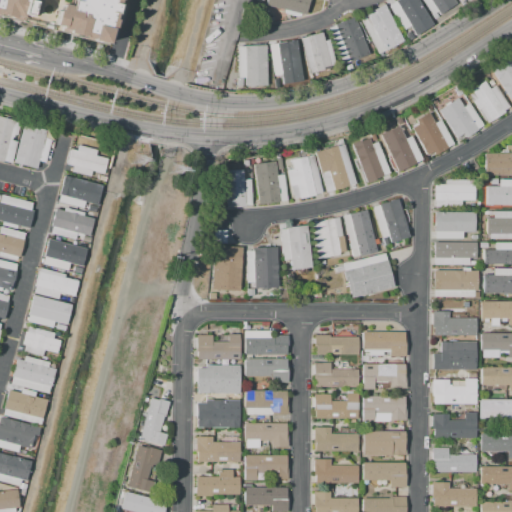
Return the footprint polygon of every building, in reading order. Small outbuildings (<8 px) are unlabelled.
[(0,0),(0,16),(20,22),(22,15),(33,18),(37,0),(70,0),(69,6),(57,3),(55,11),(56,11),(54,18),(50,17),(49,25),(52,26),(51,30),(107,45),(119,0),(0,0)] [(264,5),(265,0),(308,0),(304,15),(300,14),(299,16),(297,17),(296,17),(293,16),(291,16),(288,15),(286,14),(284,13),(283,12),(283,10),(264,5)] [(417,0),(430,20),(425,23),(425,24),(412,32),(406,24),(400,27),(385,2),(388,0),(417,0)] [(453,0),(455,3),(432,18),(420,0),(453,0)] [(383,3),(402,41),(376,54),(358,17),(372,10),(371,9),(383,3)] [(273,13),(282,13),(282,21),(274,21),(273,13)] [(354,17),(368,55),(342,64),(328,27),(354,17)] [(299,38),(306,37),(305,36),(321,32),(323,41),(328,40),(335,66),(329,67),(330,69),(308,74),(299,38)] [(295,40),(297,51),(299,50),(301,64),(294,65),(296,79),(274,82),(268,44),(274,43),(274,42),(289,39),(290,41),(295,40)] [(265,45),(266,86),(245,86),(245,77),(237,77),(237,47),(244,47),(244,46),(265,45)] [(511,104),(490,71),(508,59),(511,65),(511,104)] [(343,67),(351,64),(353,69),(345,72),(343,67)] [(484,82),(489,89),(495,85),(510,108),(485,124),(467,95),(471,92),(470,90),(484,82)] [(437,110),(457,98),(462,107),(468,103),(483,126),(464,138),(464,137),(457,141),(437,110)] [(453,144),(427,158),(410,127),(416,124),(415,120),(428,113),(433,123),(440,120),(453,144)] [(0,117),(19,122),(16,136),(14,135),(13,138),(12,137),(11,140),(16,142),(10,164),(2,162),(2,163),(0,162),(0,117)] [(13,165),(24,124),(46,129),(43,138),(50,140),(44,162),(37,160),(34,170),(13,165)] [(421,160),(395,172),(394,168),(391,169),(387,159),(389,158),(378,135),(397,126),(403,139),(410,136),(421,160)] [(388,173),(365,182),(361,170),(357,172),(353,159),(356,158),(351,143),(359,140),(360,141),(368,138),(370,144),(376,141),(388,173)] [(482,153),(510,153),(510,141),(511,141),(511,175),(482,175),(482,153)] [(107,158),(103,174),(91,171),(89,177),(71,172),(72,167),(67,165),(71,150),(76,151),(78,145),(96,150),(95,155),(107,158)] [(355,183),(325,192),(314,154),(343,145),(355,183)] [(321,194),(293,200),(287,170),(292,169),(290,160),(313,155),(321,194)] [(286,201),(257,204),(253,164),(274,162),(276,176),(283,175),(286,201)] [(244,207),(226,207),(225,171),(242,170),(243,179),(250,179),(251,197),(252,197),(252,205),(244,206),(244,207)] [(100,184),(98,189),(100,190),(96,206),(81,202),(79,208),(58,203),(60,196),(58,195),(62,180),(64,180),(65,175),(100,184)] [(434,208),(435,201),(432,201),(432,185),(443,185),(443,180),(470,180),(470,185),(473,185),(472,201),(460,201),(460,208),(434,208)] [(511,205),(484,205),(485,186),(497,187),(497,180),(511,180),(511,205)] [(0,195),(32,203),(30,210),(32,210),(27,228),(17,226),(16,230),(0,226),(1,222),(0,221),(0,195)] [(371,208),(397,199),(400,211),(405,210),(409,221),(404,223),(409,238),(390,244),(383,246),(380,238),(371,208)] [(64,207),(83,212),(82,216),(93,218),(88,237),(82,235),(80,241),(53,234),(51,231),(57,209),(63,210),(64,207)] [(365,211),(375,251),(352,257),(341,217),(365,211)] [(511,238),(488,238),(488,234),(484,234),(484,219),(492,219),(492,215),(483,214),(483,211),(511,211),(511,238)] [(473,232),(461,232),(461,239),(433,238),(433,212),(472,212),(472,220),(474,220),(474,229),(473,229),(473,232)] [(338,218),(343,252),(338,252),(339,256),(316,259),(310,222),(338,218)] [(305,225),(310,267),(290,270),(289,260),(283,260),(279,230),(286,229),(285,227),(305,225)] [(0,227),(24,233),(18,257),(16,257),(16,260),(0,256),(0,227)] [(225,230),(225,243),(213,243),(214,230),(225,230)] [(72,243),(71,249),(73,249),(68,271),(43,264),(44,258),(48,243),(50,243),(52,238),(72,243)] [(433,242),(475,243),(475,259),(468,258),(468,261),(474,261),(474,265),(432,265),(433,242)] [(482,249),(494,249),(494,243),(511,243),(511,264),(482,264),(482,249)] [(241,247),(238,291),(211,289),(213,246),(241,247)] [(276,247),(277,288),(253,288),(253,283),(245,283),(245,251),(252,251),(252,248),(276,247)] [(341,264),(383,253),(392,287),(350,297),(346,282),(345,282),(341,264)] [(0,260),(17,265),(12,284),(9,283),(8,288),(4,287),(3,289),(1,288),(0,292),(0,260)] [(39,268),(65,275),(64,278),(78,282),(76,287),(76,286),(73,297),(58,293),(56,300),(32,294),(39,268)] [(476,271),(476,292),(478,292),(478,298),(471,298),(471,297),(432,296),(432,269),(460,269),(460,268),(468,268),(468,271),(476,271)] [(511,269),(511,296),(504,296),(504,294),(481,293),(481,275),(492,275),(492,269),(511,269)] [(0,293),(8,296),(2,320),(0,319),(0,293)] [(65,310),(61,324),(53,322),(51,328),(26,322),(28,316),(32,302),(34,303),(35,298),(56,304),(55,308),(65,310)] [(479,301),(511,301),(511,325),(506,325),(506,319),(498,319),(497,324),(490,324),(490,319),(479,319),(479,301)] [(430,311),(448,311),(448,318),(475,318),(474,336),(432,336),(432,328),(430,328),(430,311)] [(59,340),(55,354),(42,351),(41,357),(22,352),(24,344),(22,344),(25,331),(26,331),(28,327),(53,334),(52,339),(59,340)] [(269,330),(269,336),(287,336),(286,347),(285,347),(285,355),(241,354),(241,330),(269,330)] [(403,333),(403,339),(405,339),(404,357),(388,357),(388,352),(382,352),(381,356),(367,356),(367,352),(362,352),(362,350),(360,350),(360,332),(403,333)] [(511,333),(511,358),(481,358),(481,351),(479,351),(479,333),(511,333)] [(238,335),(238,360),(196,360),(196,335),(212,335),(211,341),(219,342),(219,335),(226,336),(226,335),(238,335)] [(356,337),(356,355),(314,355),(314,335),(329,335),(329,337),(356,337)] [(474,342),(474,370),(430,370),(430,353),(439,353),(439,342),(447,342),(447,340),(457,341),(457,342),(474,342)] [(24,356),(49,363),(47,368),(54,370),(50,387),(49,387),(47,394),(9,384),(16,359),(23,361),(24,356)] [(287,359),(287,383),(270,383),(270,376),(243,376),(243,358),(287,359)] [(357,370),(356,387),(313,387),(313,379),(313,363),(329,363),(329,369),(357,370)] [(403,365),(403,373),(405,373),(405,389),(389,389),(389,382),(381,382),(381,388),(375,388),(375,382),(373,382),(373,389),(361,389),(361,364),(403,365)] [(167,367),(164,376),(154,374),(157,365),(167,367)] [(238,366),(238,393),(195,393),(196,368),(204,368),(205,366),(238,366)] [(480,368),(511,368),(511,391),(506,391),(506,386),(505,386),(505,391),(489,391),(489,385),(480,384),(480,368)] [(431,380),(447,380),(447,385),(450,385),(449,386),(463,386),(463,379),(474,379),(474,404),(458,404),(458,410),(450,410),(450,404),(431,404),(432,396),(431,396),(431,380)] [(47,395),(40,425),(2,416),(3,410),(3,409),(8,389),(20,393),(21,389),(47,395)] [(243,390),(286,391),(286,399),(287,399),(286,409),(286,415),(243,415),(243,390)] [(312,394),(328,394),(328,401),(344,401),(345,393),(356,393),(356,420),(314,419),(314,411),(312,411),(312,394)] [(361,396),(403,397),(403,404),(405,404),(405,421),(387,421),(387,422),(361,422),(361,396)] [(149,398),(156,400),(156,399),(169,402),(164,418),(162,417),(158,433),(165,435),(162,446),(137,439),(149,398)] [(511,399),(511,425),(505,425),(505,422),(478,422),(478,399),(511,399)] [(195,403),(204,403),(204,400),(238,400),(238,428),(195,427),(195,403)] [(474,413),(474,439),(432,438),(432,430),(430,430),(430,414),(447,414),(447,420),(462,420),(462,413),(474,413)] [(0,418),(39,428),(37,436),(33,435),(29,448),(19,446),(17,453),(0,448),(0,418)] [(285,423),(285,431),(286,431),(286,448),(270,448),(270,452),(244,452),(244,439),(243,439),(243,423),(285,423)] [(356,434),(356,452),(312,451),(312,427),(329,427),(329,434),(356,434)] [(403,431),(403,455),(388,455),(388,449),(361,448),(361,431),(403,431)] [(511,434),(511,459),(506,459),(506,452),(478,452),(478,434),(511,434)] [(238,442),(238,462),(194,462),(195,437),(211,437),(211,442),(220,442),(220,437),(236,437),(236,442),(238,442)] [(136,446),(147,449),(148,447),(160,450),(155,467),(149,466),(145,480),(151,481),(148,493),(125,487),(136,446)] [(474,455),(474,473),(432,472),(432,463),(430,463),(430,448),(447,448),(447,455),(474,455)] [(0,453),(30,461),(25,481),(21,480),(19,486),(0,481),(0,453)] [(243,456),(285,456),(285,464),(287,464),(287,480),(274,480),(274,474),(262,473),(262,481),(243,481),(243,456)] [(314,459),(329,459),(329,466),(355,466),(355,484),(313,484),(314,459)] [(362,463),(404,463),(403,487),(389,487),(389,484),(387,484),(387,480),(361,480),(362,463)] [(479,467),(511,467),(511,491),(506,491),(506,489),(496,489),(496,484),(479,484),(479,467)] [(195,477),(217,477),(217,470),(231,470),(231,478),(238,478),(237,496),(195,495),(195,477)] [(430,482),(447,482),(447,489),(474,489),(474,507),(432,506),(432,498),(430,498),(430,482)] [(286,487),(286,511),(270,511),(270,506),(243,505),(243,487),(286,487)] [(0,511),(0,492),(2,492),(1,492),(17,490),(19,508),(14,508),(14,511),(19,510),(19,511),(0,511)] [(124,492),(165,503),(163,510),(165,510),(164,511),(129,511),(119,509),(124,492)] [(356,498),(356,511),(312,511),(312,492),(329,492),(329,498),(356,498)] [(405,497),(404,511),(361,511),(361,498),(388,498),(388,496),(405,497)] [(511,500),(511,511),(478,511),(478,501),(509,502),(509,500),(511,500)]
